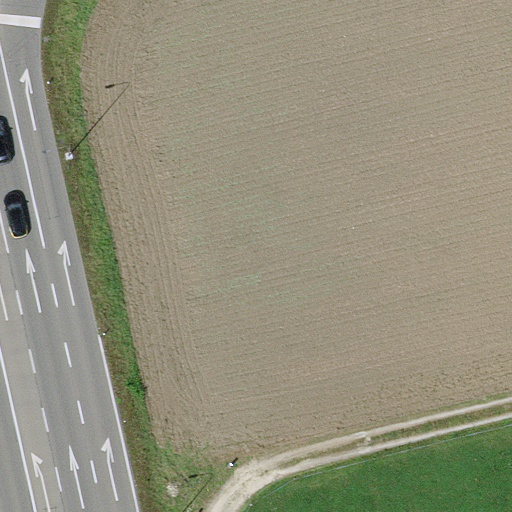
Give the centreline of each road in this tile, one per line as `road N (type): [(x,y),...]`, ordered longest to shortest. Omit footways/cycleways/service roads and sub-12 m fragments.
road 1 (track): [(511,400),(285,455),(234,511)]
road 2 (secondary): [(0,343),(38,511)]
